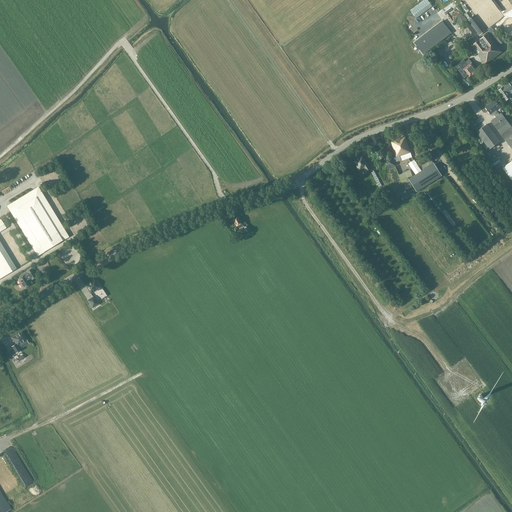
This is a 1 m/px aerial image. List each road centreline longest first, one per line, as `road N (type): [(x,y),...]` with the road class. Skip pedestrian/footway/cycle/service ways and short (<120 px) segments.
road 1 (tertiary): [(0,322),(101,259),(274,192),(353,140),(440,109),(511,68)]
road 2 (track): [(122,43),(214,174),(227,206)]
